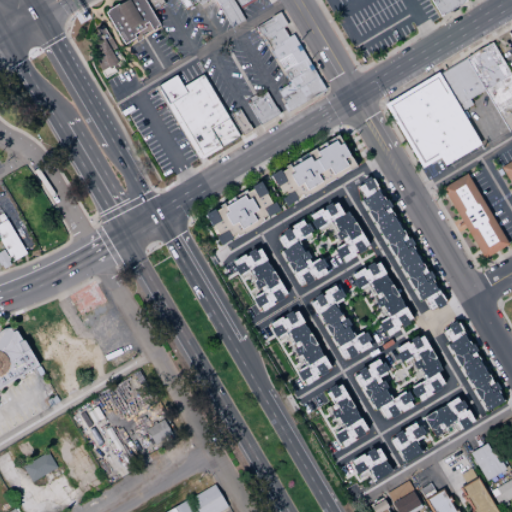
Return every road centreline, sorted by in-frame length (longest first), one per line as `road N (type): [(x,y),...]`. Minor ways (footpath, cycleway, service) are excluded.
road 1 (residential): [(0,136),(46,175),(246,511)]
road 2 (primary): [(123,235),(283,511)]
road 3 (residential): [(356,98),(472,298)]
road 4 (primary): [(329,511),(233,347)]
road 5 (secondary): [(157,216),(314,124)]
road 6 (secondary): [(356,98),(511,4)]
road 7 (primary): [(233,347),(157,216)]
road 8 (primary): [(113,140),(39,18)]
road 9 (primary): [(59,128),(123,235)]
